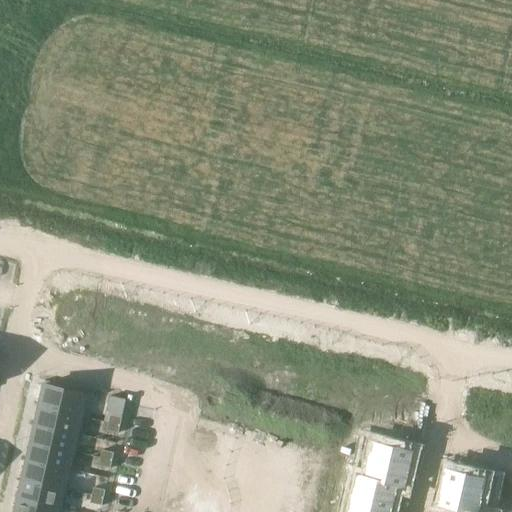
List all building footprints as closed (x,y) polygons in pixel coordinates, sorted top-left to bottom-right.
[(64,323),(58,348),(72,351),(74,342),(99,348),(110,303),(98,300),(97,303),(83,300),(77,326),(64,323)] [(110,303),(99,348),(124,353),(122,363),(136,366),(142,341),(128,338),(134,312),(121,309),(122,306),(110,303)] [(157,345),(152,369),(166,373),(168,363),(193,369),(202,327),(177,321),(171,348),(157,345)] [(202,327),(193,369),(218,375),(216,384),(230,387),(236,363),(222,360),(228,333),(202,327)] [(251,366),(245,391),(259,394),(261,385),(286,391),(296,349),(271,343),(265,369),(251,366)] [(296,349),(286,391),(312,396),(309,406),(323,409),(329,384),(316,381),(322,354),(296,349)] [(346,376),(340,401),(366,407),(369,395),(415,405),(421,377),(418,377),(419,374),(405,371),(404,373),(375,367),(371,382),(346,376)] [(42,385),(37,406),(74,414),(79,393),(42,385)] [(472,394),(468,412),(470,413),(469,418),(511,427),(511,432),(510,440),(511,440),(511,398),(476,390),(474,395),(472,394)] [(70,432),(74,414),(37,406),(33,423),(70,432)] [(109,422),(121,425),(123,417),(111,414),(109,422)] [(121,425),(109,422),(108,430),(119,433),(121,425)] [(29,441),(66,449),(70,432),(33,423),(29,441)] [(25,458),(62,467),(66,449),(29,441),(25,458)] [(377,442),(372,460),(410,469),(414,450),(377,442)] [(103,449),(101,457),(113,460),(115,452),(103,449)] [(111,468),(113,460),(101,457),(99,465),(111,468)] [(20,478),(57,487),(62,467),(25,458),(20,478)] [(361,475),(361,476),(398,484),(398,485),(406,487),(410,469),(372,460),(369,477),(361,475)] [(332,461),(330,469),(341,471),(343,463),(332,461)] [(330,469),(328,477),(339,479),(341,471),(330,469)] [(449,469),(445,487),(482,496),(487,477),(449,469)] [(361,476),(357,493),(394,502),(398,485),(398,484),(361,476)] [(20,478),(16,498),(53,506),(57,487),(20,478)] [(93,495),(104,497),(106,490),(95,487),(93,495)] [(441,505),(456,509),(457,508),(473,511),(478,511),(482,496),(445,487),(441,505)] [(357,493),(353,511),(357,511),(391,511),(394,502),(357,493)] [(104,497),(93,495),(91,503),(103,505),(104,497)] [(324,496),(322,504),(333,506),(335,498),(324,496)] [(51,511),(53,506),(16,498),(12,511),(51,511)]
